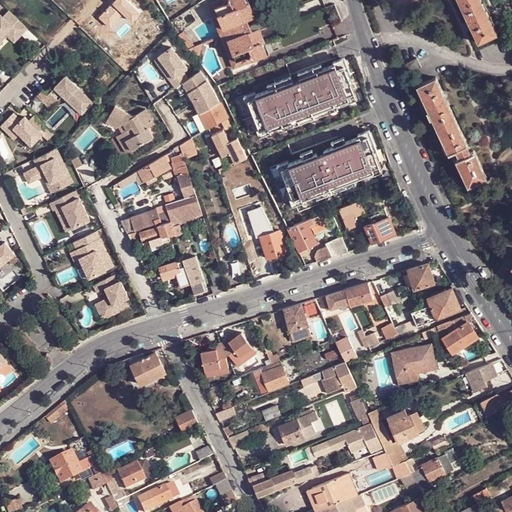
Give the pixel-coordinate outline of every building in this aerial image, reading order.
[(221,35),(234,68),(269,55),(264,43),(267,41),(261,27),(254,30),(249,20),(257,16),(252,2),(249,3),(247,0),(217,0),(208,4),(220,33),(221,35)] [(459,0),(479,43),(498,34),(482,0),(459,0)] [(31,30),(10,10),(4,17),(0,12),(0,44),(9,36),(16,29),(24,37),(31,30)] [(280,19),(261,27),(267,41),(286,34),(280,19)] [(24,37),(16,29),(9,36),(14,41),(17,44),(24,37)] [(179,35),(196,58),(202,43),(221,35),(220,33),(215,34),(202,40),(194,43),(184,32),(179,35)] [(176,89),(185,83),(193,77),(172,48),(159,57),(174,79),(171,82),(176,89)] [(171,82),(174,79),(159,57),(155,60),(171,82)] [(335,62),(336,64),(338,68),(346,66),(349,76),(352,74),(346,58),(335,62)] [(407,63),(411,72),(422,67),(418,58),(407,63)] [(349,76),(346,66),(338,68),(336,64),(324,69),(301,77),(301,78),(301,79),(294,82),(294,80),(293,81),(271,89),(257,94),(257,96),(249,99),(253,109),(258,122),(261,130),(269,127),(270,131),(271,131),(284,126),(337,106),(342,104),(350,100),(349,96),(356,93),(349,76)] [(300,73),(301,77),(324,69),(322,65),(300,73)] [(185,83),(201,113),(220,103),(212,86),(200,72),(193,77),(185,83)] [(67,75),(56,87),(64,95),(83,114),(94,102),(67,75)] [(269,85),(271,89),(293,81),(291,76),(269,85)] [(438,128),(456,119),(437,78),(419,86),(438,128)] [(64,95),(56,87),(53,90),(61,98),(64,95)] [(61,98),(53,90),(43,100),(51,108),(61,98)] [(250,110),(253,109),(249,99),(257,96),(257,94),(256,91),(245,96),(250,110)] [(349,96),(350,100),(342,104),(343,106),(359,100),(356,93),(349,96)] [(220,103),(201,113),(209,129),(221,124),(229,119),(220,103)] [(339,110),(337,106),(284,126),(286,130),(339,110)] [(153,124),(146,109),(133,116),(114,107),(107,121),(118,128),(122,127),(125,133),(132,147),(141,142),(140,139),(137,133),(143,129),(153,124)] [(55,135),(37,116),(31,122),(26,118),(22,122),(15,114),(2,127),(10,135),(15,129),(21,135),(33,146),(44,135),(49,141),(55,135)] [(229,119),(221,124),(222,126),(222,128),(225,132),(228,130),(233,127),(229,119)] [(438,128),(451,154),(454,153),(469,187),(488,177),(475,151),(472,153),(456,119),(438,128)] [(270,131),(269,127),(261,130),(258,122),(255,123),(261,137),(272,133),(271,131),(270,131)] [(222,126),(221,124),(209,129),(206,131),(208,133),(222,126)] [(225,132),(222,128),(211,133),(217,146),(225,143),(227,145),(232,142),(231,140),(236,138),(237,140),(239,139),(234,129),(228,131),(228,130),(225,132)] [(21,135),(15,129),(10,135),(16,140),(21,135)] [(137,133),(140,139),(146,135),(143,129),(137,133)] [(369,135),(376,151),(379,150),(370,130),(360,134),(361,136),(362,138),(369,135)] [(132,147),(125,133),(121,136),(128,149),(132,147)] [(291,166),(283,170),(286,178),(293,195),(295,200),(303,197),(305,202),(319,196),(356,180),(368,175),(375,172),(374,168),(381,165),(376,151),(369,135),(362,138),(361,136),(347,142),(334,147),(325,150),(326,152),(319,155),(318,153),(315,154),(304,159),(290,164),(291,166)] [(332,142),(334,147),(347,142),(345,137),(332,142)] [(197,152),(193,138),(181,144),(183,152),(186,158),(197,152)] [(236,163),(248,157),(239,139),(237,140),(232,142),(227,145),(231,153),(236,163)] [(225,143),(217,146),(222,157),(229,155),(224,146),(227,145),(225,143)] [(74,183),(57,149),(45,154),(49,162),(38,166),(31,170),(35,177),(45,172),(55,192),(74,183)] [(302,154),(304,159),(315,154),(313,150),(302,154)] [(178,176),(189,171),(186,158),(183,152),(181,152),(181,154),(174,157),(175,161),(174,161),(178,176)] [(49,162),(45,154),(35,159),(38,166),(49,162)] [(147,180),(156,176),(171,167),(164,155),(138,170),(145,182),(147,180)] [(251,165),(248,160),(238,165),(240,169),(251,165)] [(283,170),(291,166),(290,164),(289,162),(278,166),(283,179),(286,178),(283,170)] [(384,171),(381,165),(374,168),(375,172),(368,175),(369,177),(384,171)] [(35,177),(31,170),(24,173),(29,183),(44,176),(52,194),(55,192),(45,172),(35,177)] [(145,182),(138,170),(118,182),(122,188),(137,180),(139,184),(145,182)] [(180,182),(185,197),(196,194),(193,182),(189,171),(178,176),(180,182)] [(356,180),(319,196),(320,201),(358,184),(356,180)] [(76,190),(51,202),(54,210),(56,209),(63,206),(73,228),(90,220),(76,190)] [(170,211),(171,215),(177,214),(187,210),(194,208),(195,211),(196,215),(203,213),(196,194),(185,197),(167,203),(170,211)] [(303,197),(295,200),(293,195),(290,196),(296,209),(306,205),(305,202),(303,197)] [(366,212),(361,200),(351,204),(356,217),(366,212)] [(356,217),(351,204),(341,208),(342,213),(345,221),(356,217)] [(63,206),(56,209),(67,231),(73,228),(63,206)] [(123,220),(128,232),(161,221),(162,223),(172,220),(171,215),(170,211),(159,215),(157,208),(123,220)] [(277,216),(273,208),(270,209),(269,210),(273,217),(277,216)] [(397,235),(386,208),(380,210),(381,213),(376,214),(378,221),(368,225),(374,242),(385,238),(386,239),(397,235)] [(181,224),(197,219),(196,215),(195,211),(188,213),(187,210),(177,214),(179,225),(181,224)] [(177,214),(171,215),(172,220),(174,227),(179,225),(177,214)] [(356,217),(345,221),(348,228),(359,225),(356,217)] [(162,223),(160,224),(160,226),(163,236),(170,234),(171,237),(177,235),(174,227),(172,220),(162,223)] [(288,228),(291,234),(300,252),(318,243),(307,221),(288,228)] [(342,235),(337,222),(330,225),(336,238),(342,235)] [(183,233),(181,224),(179,225),(174,227),(177,235),(183,233)] [(163,236),(160,226),(143,231),(141,232),(143,239),(144,242),(151,240),(163,236)] [(133,241),(143,239),(141,232),(141,230),(129,234),(133,241)] [(288,252),(281,230),(262,236),(269,258),(288,252)] [(98,231),(74,242),(78,249),(71,252),(75,260),(80,258),(90,278),(115,266),(98,231)] [(171,237),(170,234),(151,240),(153,247),(172,240),(171,237)] [(331,252),(334,257),(350,252),(342,235),(336,238),(326,243),(329,248),(331,252)] [(0,246),(0,265),(15,254),(5,242),(0,246)] [(323,250),(328,259),(334,257),(331,252),(329,248),(323,250)] [(192,284),(204,280),(196,255),(184,259),(192,284)] [(181,272),(175,274),(180,288),(192,284),(184,259),(178,261),(181,272)] [(181,272),(178,261),(160,267),(163,278),(175,274),(181,272)] [(419,289),(437,284),(431,265),(411,271),(419,289)] [(133,305),(121,280),(106,287),(111,297),(112,300),(109,302),(108,298),(97,304),(104,319),(133,305)] [(204,280),(192,284),(195,294),(207,290),(204,280)] [(227,290),(224,282),(218,284),(212,286),(215,294),(227,290)] [(371,284),(349,291),(350,293),(350,297),(373,290),(371,284)] [(464,311),(456,289),(431,299),(436,310),(439,320),(464,311)] [(373,290),(350,297),(352,304),(353,306),(354,306),(375,299),(373,290)] [(384,297),(388,308),(395,305),(402,303),(403,302),(399,291),(384,297)] [(329,311),(352,304),(350,297),(350,293),(331,298),(326,301),(329,311)] [(305,304),(287,310),(289,315),(306,309),(305,304)] [(312,325),(306,309),(289,315),(295,331),(312,325)] [(439,320),(436,310),(420,316),(421,319),(430,316),(433,323),(439,320)] [(487,334),(474,313),(468,316),(481,337),(487,334)] [(468,316),(447,324),(450,329),(453,333),(446,338),(455,353),(481,337),(468,316)] [(398,328),(396,324),(385,329),(389,339),(401,335),(398,328)] [(450,329),(447,324),(435,329),(437,335),(450,329)] [(316,336),(312,325),(295,331),(299,341),(316,336)] [(401,335),(408,332),(405,326),(398,328),(401,335)] [(230,337),(224,341),(230,355),(232,355),(238,364),(245,360),(243,358),(256,349),(246,333),(233,342),(230,337)] [(371,343),(368,337),(362,339),(366,349),(373,346),(371,343)] [(340,343),(349,363),(359,359),(351,339),(340,343)] [(230,355),(224,341),(217,343),(218,348),(203,352),(208,370),(223,366),(223,369),(231,367),(228,356),(230,355)] [(439,363),(434,342),(406,348),(407,355),(396,358),(400,378),(414,374),(413,368),(439,363)] [(333,348),(321,354),(324,359),(336,354),(333,348)] [(407,355),(406,348),(394,351),(396,358),(407,355)] [(0,368),(8,362),(0,351),(0,368)] [(168,372),(158,352),(147,357),(143,359),(145,363),(135,368),(143,383),(168,372)] [(146,353),(130,358),(133,362),(133,363),(143,358),(147,357),(146,353)] [(120,367),(133,362),(130,358),(119,363),(120,367)] [(274,365),(264,370),(272,391),(291,383),(283,362),(274,365)] [(348,363),(338,367),(341,374),(347,392),(359,387),(348,363)] [(414,374),(440,369),(439,363),(413,368),(414,374)] [(488,381),(500,376),(495,363),(468,373),(476,391),(490,385),(488,381)] [(338,367),(325,372),(327,378),(327,379),(334,377),(341,374),(338,367)] [(272,391),(264,370),(256,372),(254,373),(263,395),(272,391)] [(327,378),(325,372),(316,376),(317,379),(318,381),(327,378)] [(347,392),(341,374),(334,377),(341,394),(347,392)] [(369,390),(362,393),(364,399),(366,402),(373,399),(369,390)] [(483,402),(487,411),(504,402),(505,402),(504,400),(501,393),(483,402)] [(366,402),(364,399),(357,402),(366,424),(375,420),(371,413),(366,402)] [(487,411),(490,416),(507,408),(504,402),(487,411)] [(68,410),(63,403),(47,416),(53,422),(68,410)] [(280,416),(275,406),(260,413),(265,423),(280,416)] [(219,415),(222,421),(237,414),(235,408),(219,415)] [(178,416),(184,431),(201,422),(194,409),(178,416)] [(418,410),(413,414),(420,431),(427,428),(418,410)] [(391,416),(393,421),(402,417),(401,412),(391,416)] [(380,413),(373,416),(375,420),(375,422),(387,448),(392,458),(400,455),(380,413)] [(401,440),(421,433),(420,431),(413,414),(412,413),(409,414),(402,417),(393,421),(393,423),(401,440)] [(306,416),(281,427),(288,446),(314,435),(306,416)] [(315,431),(323,428),(320,419),(312,422),(315,431)] [(374,423),(316,448),(319,455),(350,442),(354,450),(370,444),(373,450),(384,446),(374,423)] [(232,446),(250,437),(247,430),(229,439),(232,446)] [(425,439),(430,449),(435,446),(439,445),(434,434),(430,436),(425,439)] [(217,454),(212,445),(198,452),(202,461),(217,454)] [(453,461),(454,463),(462,458),(457,447),(448,451),(449,454),(451,457),(455,454),(457,459),(453,461)] [(73,452),(53,462),(63,483),(83,473),(73,452)] [(457,470),(453,461),(451,457),(449,454),(425,464),(426,466),(431,476),(433,480),(457,470)] [(392,458),(396,466),(401,463),(403,462),(400,455),(392,458)] [(98,475),(104,473),(96,456),(90,459),(98,475)] [(413,473),(417,471),(413,464),(416,462),(414,457),(406,461),(408,464),(413,473)] [(408,464),(406,461),(403,462),(401,463),(408,475),(409,475),(414,473),(413,473),(408,464)] [(145,462),(141,465),(146,475),(150,472),(145,462)] [(318,462),(310,466),(315,477),(322,473),(318,462)] [(417,471),(413,473),(414,473),(419,481),(421,486),(433,480),(431,476),(426,466),(425,464),(420,467),(421,469),(417,471)] [(128,488),(148,479),(146,475),(141,465),(134,468),(126,472),(121,474),(128,488)] [(315,477),(310,466),(296,471),(295,468),(268,478),(255,483),(261,499),(315,477)] [(265,472),(249,478),(252,484),(255,483),(268,478),(265,472)] [(308,490),(317,511),(318,511),(324,510),(362,495),(351,472),(308,490)] [(104,488),(110,485),(107,480),(104,473),(98,475),(104,488)] [(409,475),(418,490),(422,487),(421,486),(419,481),(414,473),(409,475)] [(229,480),(226,474),(216,479),(218,485),(229,480)] [(98,475),(93,478),(99,489),(104,488),(98,475)] [(178,498),(172,484),(167,486),(173,500),(178,498)] [(173,500),(167,486),(145,496),(152,510),(173,500)] [(418,490),(422,497),(426,496),(427,495),(422,487),(418,490)] [(223,496),(229,507),(240,502),(234,491),(223,496)] [(125,493),(118,497),(120,501),(127,497),(125,494),(125,493)] [(411,503),(417,500),(413,494),(407,497),(411,503)] [(365,504),(362,495),(324,510),(325,511),(358,511),(357,508),(365,504)] [(118,502),(115,496),(109,499),(115,511),(121,508),(118,502)] [(182,505),(185,510),(197,503),(194,498),(182,505)] [(396,511),(429,511),(422,498),(417,500),(411,503),(396,510),(396,511)] [(203,511),(198,502),(197,503),(185,510),(186,511),(203,511)] [(461,511),(462,511),(474,511),(479,509),(476,503),(461,511)]
